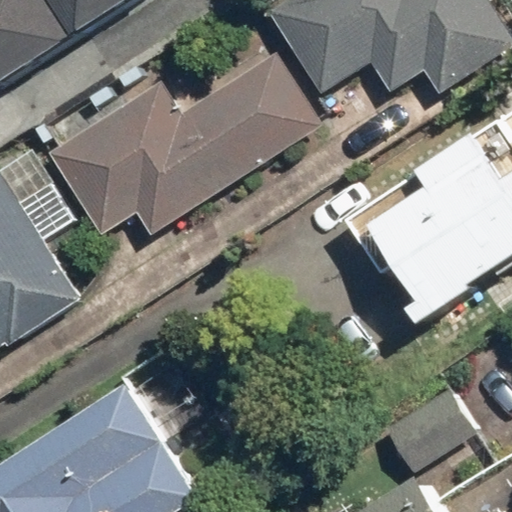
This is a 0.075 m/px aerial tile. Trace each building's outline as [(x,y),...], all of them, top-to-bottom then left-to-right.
[(0,0),(0,90),(5,91),(88,39),(63,0),(0,0)] [(63,0),(88,39),(150,0),(63,0)] [(294,0),(279,9),(333,94),(383,62),(402,92),(434,71),(449,95),(511,55),(511,13),(503,0),(294,0)] [(173,78),(59,151),(112,234),(147,212),(161,234),(333,125),(289,55),(196,114),(173,78)] [(481,136),(432,169),(443,185),(383,225),(434,299),(423,307),(433,323),(486,288),(483,282),(511,262),(511,181),(481,136)] [(4,161),(0,163),(0,357),(93,298),(4,161)] [(221,511),(139,384),(0,472),(0,511),(221,511)] [(459,388),(396,429),(423,471),(487,430),(459,388)] [(511,511),(508,507),(500,511),(452,511),(429,475),(372,511),(511,511)]
